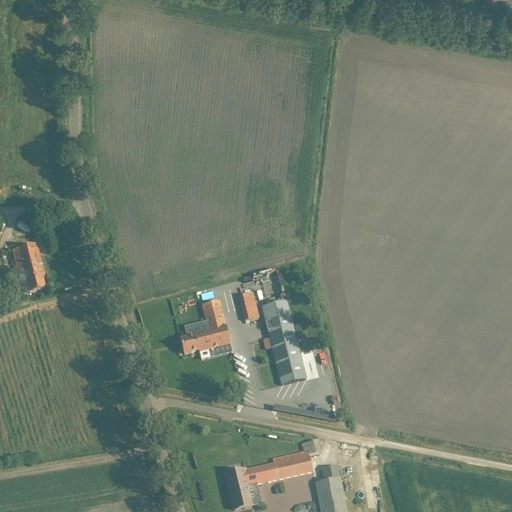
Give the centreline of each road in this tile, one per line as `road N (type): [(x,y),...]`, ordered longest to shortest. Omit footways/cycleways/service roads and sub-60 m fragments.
road 1 (tertiary): [(143,397),(85,210),(69,0)]
road 2 (unclassified): [(511,465),(143,397)]
road 3 (unclassified): [(344,0),(511,30)]
road 4 (tertiary): [(179,511),(143,397)]
